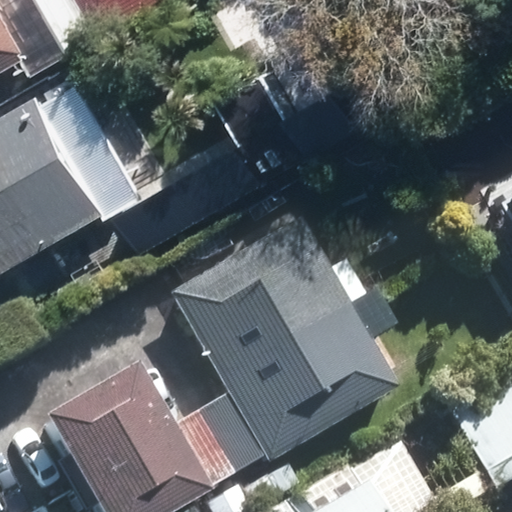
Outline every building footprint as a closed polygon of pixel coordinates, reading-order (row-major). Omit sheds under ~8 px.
[(0,0),(0,72),(35,52),(46,69),(165,0),(0,0)] [(252,192),(329,149),(292,84),(215,128),(252,192)] [(0,271),(114,206),(48,91),(0,118),(0,271)] [(511,177),(487,192),(495,206),(487,211),(511,255),(511,177)] [(394,390),(295,220),(162,297),(223,402),(153,442),(113,373),(20,428),(69,511),(172,511),(259,462),(262,468),(394,390)] [(488,494),(511,479),(511,366),(438,409),(488,494)] [(314,511),(368,511),(355,489),(314,511)]
